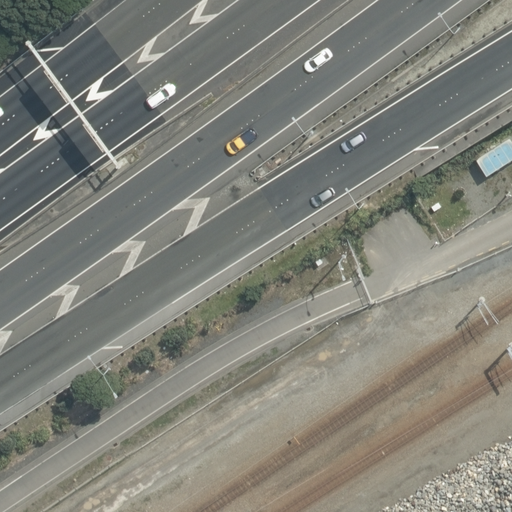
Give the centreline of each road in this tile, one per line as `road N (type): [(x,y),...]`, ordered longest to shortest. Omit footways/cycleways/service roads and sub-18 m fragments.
road 1 (motorway): [(511,58),(0,383)]
road 2 (motorway): [(414,0),(0,292)]
road 3 (motorway): [(0,202),(275,0)]
road 4 (motorway): [(0,126),(167,0)]
